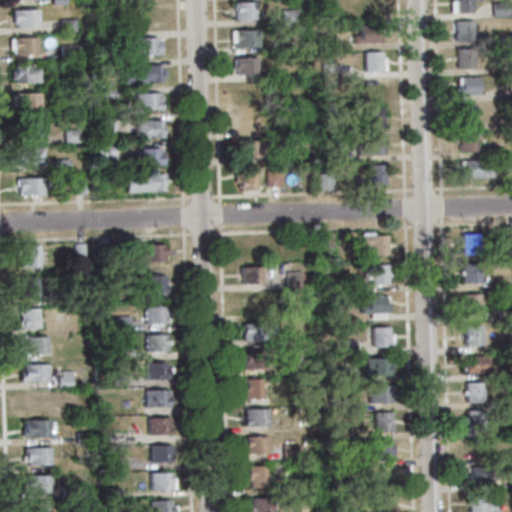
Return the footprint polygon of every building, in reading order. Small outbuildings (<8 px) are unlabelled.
[(361,15),(361,0),(377,0),(378,15),(361,15)] [(448,0),(449,14),(474,13),(473,0),(448,0)] [(253,18),(233,19),(233,3),(253,2),(253,18)] [(492,16),(508,16),(508,3),(491,3),(492,16)] [(160,8),(139,8),(139,27),(160,27),(160,8)] [(36,9),(36,26),(15,27),(15,23),(11,23),(11,10),(36,9)] [(296,9),(296,22),(280,22),(280,9),(296,9)] [(329,21),(329,13),(344,13),(344,21),(329,21)] [(72,19),(73,32),(59,32),(59,20),(72,19)] [(455,40),(472,40),(472,21),(455,21),(455,40)] [(379,42),(351,42),(351,35),(358,35),(358,25),(379,25),(379,42)] [(229,30),(257,30),(257,46),(233,46),(233,42),(229,42),(229,30)] [(113,41),(100,42),(99,32),(113,32),(113,41)] [(9,38),(35,38),(35,54),(12,55),(12,50),(9,50),(9,38)] [(127,55),(127,47),(133,46),(132,39),(154,38),(155,41),(159,41),(159,54),(127,55)] [(328,49),(314,49),(314,40),(328,39),(328,49)] [(58,46),(76,45),(76,59),(58,59),(58,46)] [(455,68),(474,68),(474,46),(455,46),(455,68)] [(363,72),(362,53),(380,52),(380,71),(363,72)] [(233,58),(255,57),(255,74),(230,74),(230,64),(233,64),(233,58)] [(96,71),(96,60),(107,60),(107,71),(96,71)] [(320,77),(320,63),(336,63),(337,77),(320,77)] [(39,82),(13,82),(12,65),(39,65),(39,82)] [(120,83),(119,69),(133,69),(133,66),(158,65),(158,69),(162,68),(162,76),(159,77),(159,82),(120,83)] [(456,93),(478,93),(478,76),(456,76),(456,93)] [(365,99),(382,99),(382,79),(365,79),(365,99)] [(260,85),(236,85),(235,102),(260,102),(260,85)] [(114,98),(100,98),(100,89),(114,88),(114,98)] [(14,93),(39,92),(39,109),(17,110),(17,106),(14,106),(14,93)] [(159,109),(134,109),(134,93),(156,93),(156,96),(159,96),(159,109)] [(454,124),(475,123),(475,103),(453,103),(454,124)] [(364,127),(364,108),(381,108),(381,127),(364,127)] [(94,133),(94,116),(111,115),(111,132),(94,133)] [(38,120),(39,138),(12,138),(12,121),(38,120)] [(135,138),(135,121),(160,120),(160,138),(135,138)] [(63,143),(62,130),(78,130),(78,142),(63,143)] [(458,150),(477,149),(476,130),(457,131),(458,150)] [(355,155),(355,144),(365,144),(365,135),(381,135),(381,155),(355,155)] [(236,158),(236,141),(258,141),(259,158),(236,158)] [(112,158),(94,158),(94,144),(112,144),(112,158)] [(14,149),(42,148),(42,165),(15,165),(14,149)] [(161,164),(136,165),(136,149),(158,148),(158,151),(161,151),(161,164)] [(345,150),(345,160),(331,161),(330,151),(345,150)] [(266,154),(280,154),(280,163),(266,163),(266,154)] [(52,160),(67,160),(68,169),(52,170),(52,160)] [(455,177),(491,176),(491,160),(455,160),(455,177)] [(383,184),(365,184),(365,165),(383,164),(383,184)] [(254,189),(237,189),(237,169),(253,169),(254,189)] [(277,170),(278,187),(265,187),(264,170),(277,170)] [(124,192),(124,175),(161,174),(162,191),(124,192)] [(316,189),(316,174),(330,174),(330,189),(316,189)] [(16,178),(41,178),(42,194),(19,195),(19,191),(16,191),(16,178)] [(72,194),(72,178),(82,178),(83,194),(72,194)] [(295,233),(305,233),(305,247),(295,247),(295,233)] [(318,247),(318,233),(330,233),(330,247),(318,247)] [(460,234),(476,234),(477,253),(460,253),(460,234)] [(385,254),(359,254),(359,236),(384,235),(384,237),(385,237),(386,243),(387,243),(387,247),(385,247),(385,254)] [(98,253),(98,240),(107,240),(107,253),(98,253)] [(240,257),(240,250),(237,251),(236,246),(240,246),(239,240),(262,240),(263,257),(240,257)] [(73,257),(73,244),(83,243),(83,257),(73,257)] [(22,246),(38,245),(39,266),(19,266),(19,259),(16,259),(16,249),(22,249),(22,246)] [(140,262),(140,246),(164,245),(164,261),(140,262)] [(478,282),(461,282),(461,264),(478,263),(478,282)] [(369,284),(369,265),(386,264),(386,272),(388,272),(388,276),(386,276),(386,284),(369,284)] [(261,267),(261,284),(241,284),(240,267),(261,267)] [(299,271),(299,288),(285,288),(285,271),(299,271)] [(143,292),(143,276),(164,275),(164,292),(143,292)] [(40,298),(23,298),(23,293),(20,293),(20,278),(39,277),(40,298)] [(362,290),(349,290),(349,281),(362,281),(362,290)] [(241,294),(258,294),(258,313),(241,313),(241,294)] [(462,294),(478,294),(479,313),(462,313),(462,294)] [(359,313),(359,306),(366,306),(366,296),(386,296),(386,313),(359,313)] [(166,322),(144,323),(144,307),(166,307),(166,322)] [(21,327),(21,308),(37,308),(38,327),(21,327)] [(496,320),(496,310),(510,310),(510,320),(496,320)] [(129,330),(115,331),(115,316),(128,316),(129,330)] [(241,324),(274,323),(274,335),(264,335),(264,340),(241,340),(241,324)] [(462,327),(480,326),(480,345),(462,345),(462,327)] [(371,346),(370,327),(387,327),(387,334),(391,334),(391,344),(387,344),(387,346),(371,346)] [(144,351),(144,334),(166,334),(166,351),(144,351)] [(22,337),(46,337),(46,352),(25,352),(25,350),(22,350),(22,337)] [(339,355),(339,341),(352,340),(352,355),(339,355)] [(104,347),(120,347),(120,357),(104,358),(104,347)] [(241,352),(264,352),(264,369),(241,369),(241,352)] [(464,364),(467,363),(467,356),(484,356),(484,373),(464,373),(464,364)] [(388,374),(366,375),(366,359),(391,358),(391,367),(388,367),(388,374)] [(145,379),(145,362),(164,362),(164,367),(167,367),(167,378),(145,379)] [(20,382),(19,373),(23,373),(23,365),(47,364),(47,381),(20,382)] [(349,381),(335,381),(335,369),(348,369),(349,381)] [(111,385),(111,372),(124,372),(124,385),(111,385)] [(58,387),(57,377),(60,377),(71,377),(72,387),(58,387)] [(243,379),(260,379),(260,389),(261,389),(261,398),(243,399),(243,379)] [(481,383),(481,402),(465,402),(464,383),(481,383)] [(366,403),(366,386),(389,386),(389,402),(366,403)] [(144,407),(144,390),(167,390),(167,406),(144,407)] [(50,409),(50,392),(23,392),(23,409),(50,409)] [(244,409),(267,408),(267,425),(244,426),(244,409)] [(465,410),(481,410),(482,430),(465,430),(465,410)] [(390,431),(373,431),(373,412),(390,412),(390,431)] [(147,434),(147,418),(169,418),(169,434),(147,434)] [(21,437),(21,429),(24,429),(24,420),(49,420),(49,436),(21,437)] [(76,432),(89,432),(89,442),(76,442),(76,432)] [(266,453),(245,453),(245,437),(265,437),(266,453)] [(374,459),(373,441),(390,440),(390,459),(374,459)] [(171,461),(149,461),(149,445),(170,445),(171,461)] [(281,459),(281,445),(297,445),(297,459),(281,459)] [(49,447),(50,464),(27,464),(27,458),(24,459),(24,448),(49,447)] [(246,479),(246,466),(265,466),(265,487),(249,488),(249,479),(246,479)] [(467,475),(470,475),(470,467),(490,466),(490,483),(467,484),(467,475)] [(391,486),(375,486),(374,468),(391,468),(391,486)] [(149,489),(148,473),(170,473),(170,489),(149,489)] [(22,484),(25,484),(25,476),(50,475),(50,492),(22,492),(22,484)] [(60,485),(75,485),(75,496),(60,496),(60,485)] [(118,497),(105,497),(104,488),(118,487),(118,497)] [(492,511),(468,511),(468,494),(484,493),(484,503),(492,503),(492,511)] [(375,511),(375,495),(392,495),(392,511),(375,511)] [(271,511),(247,511),(247,505),(250,505),(250,498),(271,498),(271,511)] [(171,511),(149,511),(149,501),(168,501),(168,505),(171,505),(171,511)] [(46,503),(46,511),(26,511),(26,503),(46,503)]
